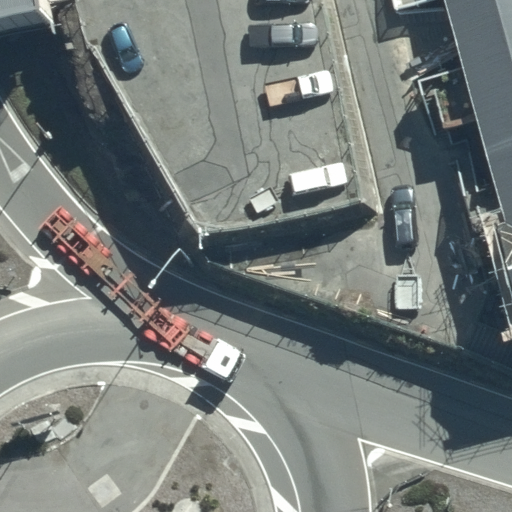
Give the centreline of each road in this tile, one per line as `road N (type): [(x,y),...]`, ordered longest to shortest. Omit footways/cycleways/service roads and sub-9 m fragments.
road 1 (secondary): [(260,382),(511,448)]
road 2 (trunk): [(0,161),(46,216),(188,335)]
road 3 (secondary): [(0,343),(60,322),(125,319),(188,335)]
road 4 (secondary): [(260,382),(294,426),(324,511)]
